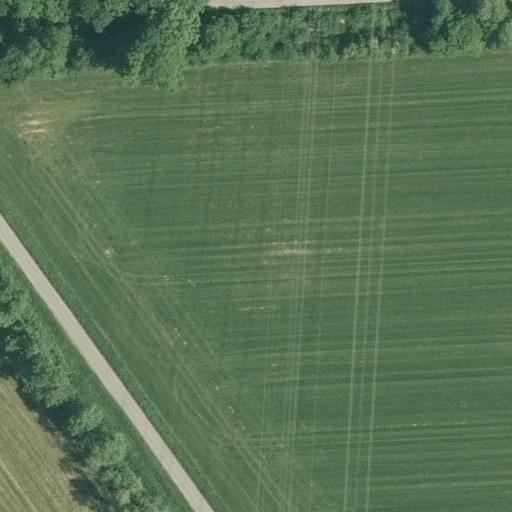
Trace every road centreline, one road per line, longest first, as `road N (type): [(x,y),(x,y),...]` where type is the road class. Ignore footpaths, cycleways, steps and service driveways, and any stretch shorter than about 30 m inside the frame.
road 1 (unclassified): [(0,236),(202,511)]
road 2 (unclassified): [(0,16),(331,0)]
